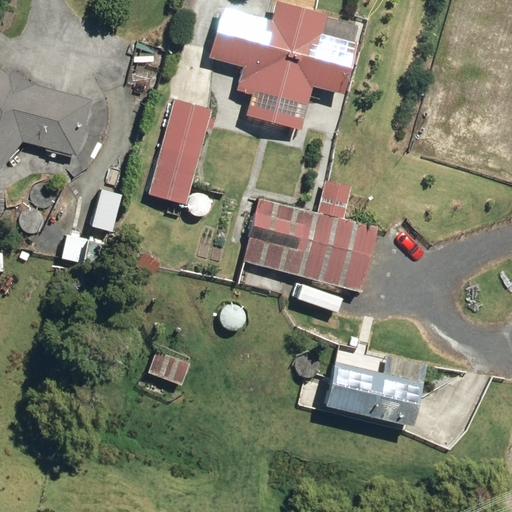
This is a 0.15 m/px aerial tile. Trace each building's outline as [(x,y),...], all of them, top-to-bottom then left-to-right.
[(276,0),(273,17),(225,6),(212,57),(246,65),(241,89),(256,93),(251,114),(305,127),(316,84),(349,92),(362,39),(327,30),(332,11),(286,0),(276,0)] [(0,173),(25,139),(80,155),(95,100),(39,85),(41,83),(9,61),(3,69),(0,66),(0,173)] [(189,203),(215,108),(177,98),(152,193),(189,203)] [(328,177),(320,212),(261,197),(245,260),(365,290),(381,225),(346,216),(354,183),(328,177)] [(91,237),(69,233),(64,257),(86,261),(91,237)] [(157,350),(149,371),(185,385),(193,363),(157,350)] [(390,351),(386,369),(338,359),(329,405),(418,423),(432,360),(390,351)]
